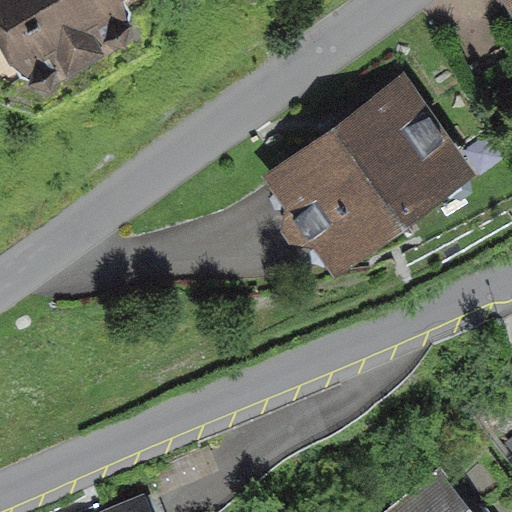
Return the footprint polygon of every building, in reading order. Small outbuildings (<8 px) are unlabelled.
[(0,0),(0,41),(19,72),(52,86),(126,40),(111,16),(131,6),(127,0),(0,0)] [(511,0),(502,0),(511,14),(511,0)] [(403,70),(263,172),(287,203),(280,225),(290,239),(311,241),(333,271),(474,169),(403,70)] [(489,511),(486,507),(481,510),(441,461),(374,511),(489,511)] [(154,511),(144,488),(88,511),(154,511)]
